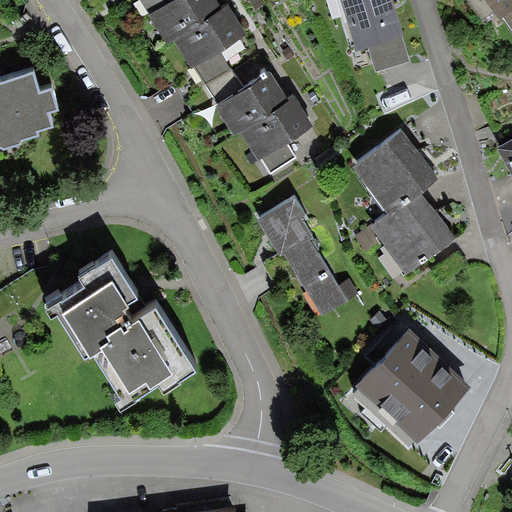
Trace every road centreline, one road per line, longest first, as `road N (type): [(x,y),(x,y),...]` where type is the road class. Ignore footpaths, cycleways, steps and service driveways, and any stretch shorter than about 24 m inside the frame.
road 1 (residential): [(425,0),(511,307)]
road 2 (residential): [(253,469),(261,392),(236,320),(161,182)]
road 3 (unclassified): [(0,477),(91,460),(253,469)]
road 4 (residential): [(161,182),(59,0)]
road 5 (residential): [(161,182),(0,223)]
road 6 (residential): [(511,375),(454,511)]
road 7 (unclassified): [(253,469),(374,511)]
